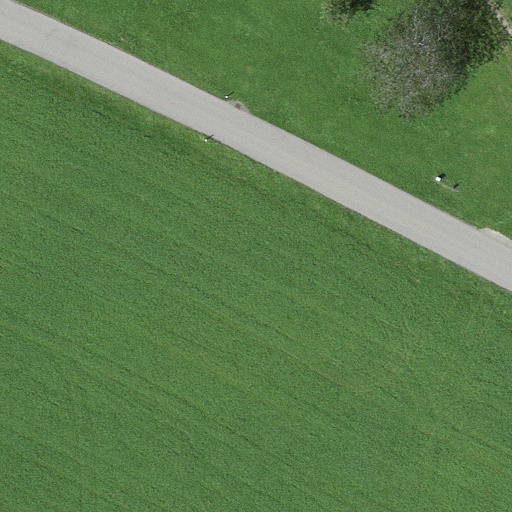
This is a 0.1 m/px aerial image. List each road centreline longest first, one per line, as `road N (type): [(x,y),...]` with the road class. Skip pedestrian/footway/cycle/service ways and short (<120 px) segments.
road 1 (unclassified): [(511,277),(55,36),(0,15)]
road 2 (track): [(509,276),(511,105)]
